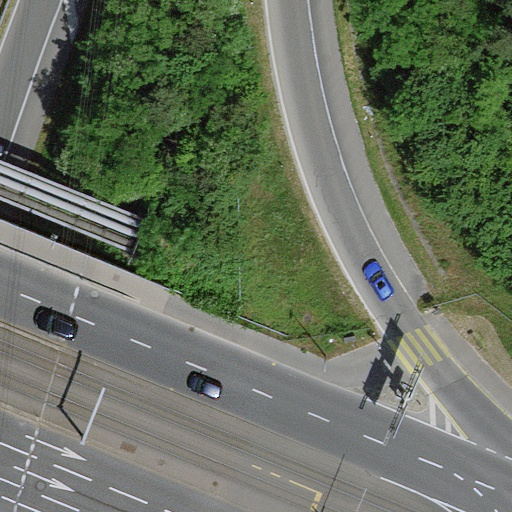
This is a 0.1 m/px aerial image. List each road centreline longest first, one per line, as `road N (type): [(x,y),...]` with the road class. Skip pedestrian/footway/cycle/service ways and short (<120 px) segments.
road 1 (primary): [(479,482),(0,285)]
road 2 (motorway): [(511,448),(417,347),(345,226),(305,102),(288,0)]
road 3 (primary): [(0,460),(137,511)]
road 4 (motorway): [(0,113),(41,0)]
